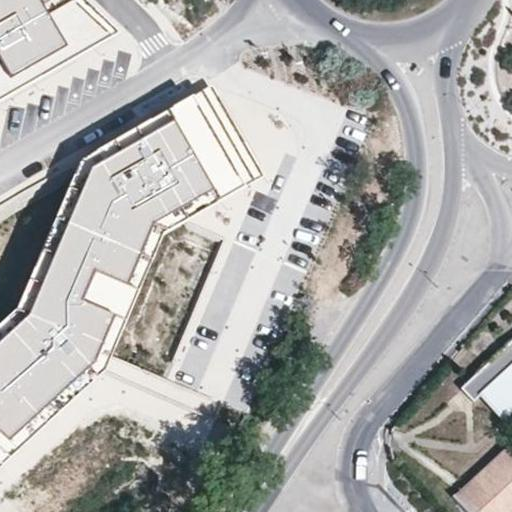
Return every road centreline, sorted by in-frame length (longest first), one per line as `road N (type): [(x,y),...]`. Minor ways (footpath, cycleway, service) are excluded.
road 1 (secondary): [(347,37),(404,99),(414,132),(414,202),(384,281),(282,450)]
road 2 (secondary): [(282,450),(400,316),(429,265),(451,187),(447,121)]
road 3 (residential): [(283,0),(0,165)]
road 4 (residential): [(493,280),(368,426),(356,471),(367,511)]
road 5 (residential): [(493,280),(503,226),(476,155)]
